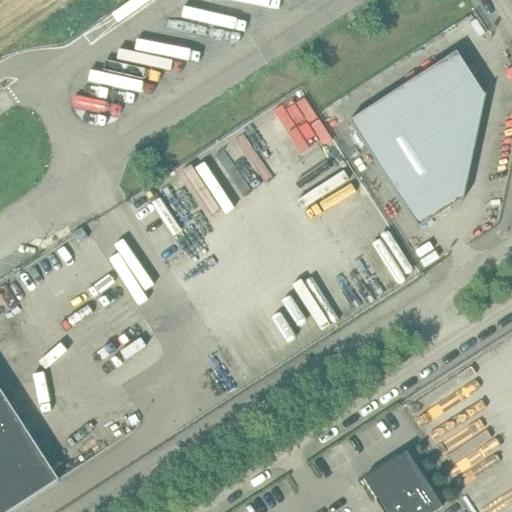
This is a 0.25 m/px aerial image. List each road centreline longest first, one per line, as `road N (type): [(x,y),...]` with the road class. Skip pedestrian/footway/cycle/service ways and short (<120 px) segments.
road 1 (unclassified): [(34,511),(222,392),(84,182),(87,158),(338,0)]
road 2 (unclassified): [(419,306),(98,511)]
road 3 (unclassified): [(190,511),(444,348)]
